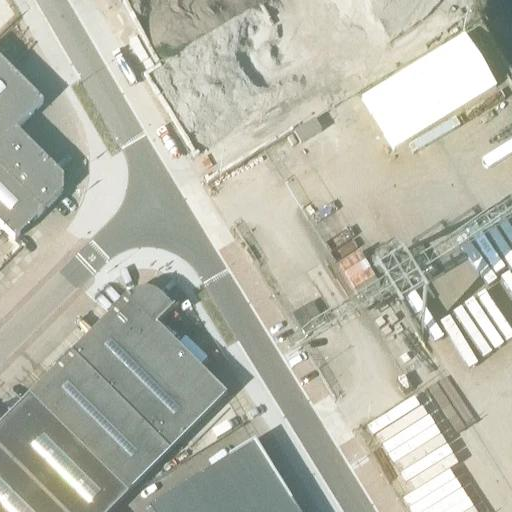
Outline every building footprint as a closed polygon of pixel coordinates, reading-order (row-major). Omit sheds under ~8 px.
[(0,228),(13,242),(60,195),(60,194),(62,193),(62,179),(56,173),(48,164),(15,132),(42,105),(0,62),(0,228)] [(204,163),(198,183),(246,160),(241,148),(238,156),(230,160),(224,149),(205,143),(213,116),(202,94),(192,90),(186,93),(171,89),(165,76),(166,74),(160,76),(151,73),(193,160),(204,163)] [(293,134),(300,145),(321,133),(314,121),(293,134)] [(126,300),(28,398),(126,497),(225,397),(156,328),(173,310),(173,309),(171,311),(159,299),(158,297),(155,296),(151,294),(149,293),(145,293),(143,292),(138,293),(136,293),(134,294),(132,295),(131,296),(129,298),(127,299),(125,298),(124,299),(126,300)] [(303,331),(323,325),(316,303),(296,310),(303,331)] [(0,454),(57,511),(112,511),(127,497),(126,497),(28,398),(25,401),(0,425),(0,454)] [(194,481),(149,509),(150,511),(294,511),(253,445),(194,481)] [(0,511),(57,511),(0,454),(0,511)]
